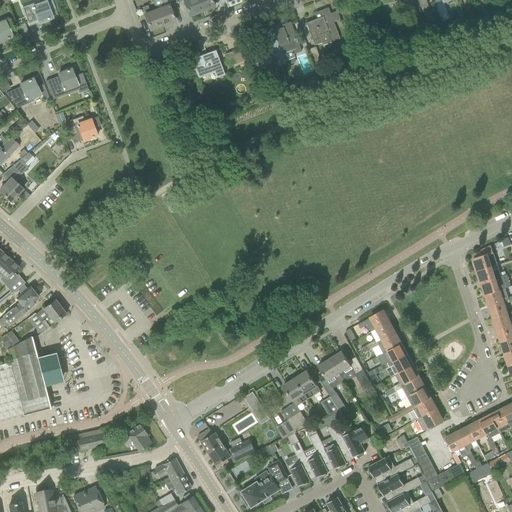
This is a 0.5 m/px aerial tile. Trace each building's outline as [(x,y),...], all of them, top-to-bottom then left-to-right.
[(49,10),(55,8),(51,0),(43,0),(22,8),(28,24),(38,21),(39,23),(52,18),(49,10)] [(168,4),(166,0),(153,0),(156,9),(162,26),(175,21),(168,4)] [(197,0),(183,0),(189,16),(201,11),(197,0)] [(197,0),(201,11),(214,6),(211,0),(197,0)] [(434,24),(435,24),(427,4),(420,7),(429,31),(435,28),(434,24)] [(156,9),(150,11),(148,5),(142,8),(150,30),(162,26),(156,9)] [(337,11),(330,14),(328,8),(319,11),(321,17),(305,23),(309,33),(311,38),(314,46),(323,43),(324,45),(340,39),(334,23),(340,21),(337,11)] [(0,42),(12,37),(8,28),(4,19),(0,21),(0,42)] [(293,54),(301,51),(290,22),(282,25),(282,27),(273,31),(272,29),(266,31),(279,65),(286,63),(285,61),(295,57),(293,54)] [(318,77),(326,73),(315,47),(307,50),(318,77)] [(239,49),(223,55),(228,67),(244,61),(239,49)] [(192,59),(191,60),(195,71),(198,79),(213,73),(215,78),(224,75),(219,60),(215,50),(206,54),(207,56),(192,61),(192,59)] [(280,90),(288,87),(280,67),(273,70),(280,90)] [(46,81),(45,81),(53,100),(53,98),(72,91),(78,89),(80,93),(88,90),(82,73),(81,73),(81,74),(74,76),(71,69),(58,74),(59,76),(59,78),(47,82),(46,81)] [(7,94),(6,94),(17,108),(18,108),(17,108),(25,104),(24,102),(27,101),(27,102),(41,95),(33,78),(20,84),(22,88),(8,95),(7,94)] [(54,114),(59,126),(66,123),(62,112),(54,114)] [(73,123),(67,126),(73,142),(73,140),(82,137),(83,141),(97,136),(94,128),(101,126),(97,117),(91,120),(74,126),(73,123)] [(0,145),(0,163),(2,161),(0,158),(0,156),(4,152),(8,155),(9,157),(20,146),(18,144),(25,136),(21,131),(12,138),(11,137),(6,142),(1,147),(0,146),(2,144),(0,145)] [(24,149),(12,159),(16,163),(20,160),(27,154),(24,149)] [(8,182),(0,190),(0,191),(10,202),(22,189),(17,183),(22,178),(20,176),(28,168),(20,160),(16,163),(10,168),(15,174),(8,182)] [(473,264),(475,272),(497,265),(493,254),(493,253),(491,246),(476,253),(478,258),(474,259),(475,264),(473,264)] [(2,252),(0,254),(0,273),(3,276),(0,278),(0,279),(10,292),(0,299),(0,303),(17,290),(23,284),(25,283),(18,275),(17,276),(14,273),(19,267),(2,252)] [(493,266),(475,272),(478,280),(480,279),(482,283),(501,276),(500,273),(499,270),(494,271),(493,266)] [(485,295),(505,289),(501,276),(482,283),(485,295)] [(23,284),(17,290),(21,295),(27,289),(23,284)] [(32,302),(38,297),(30,287),(27,289),(21,295),(16,299),(19,303),(0,319),(0,325),(4,330),(34,305),(32,302)] [(507,298),(508,297),(505,289),(485,295),(489,307),(504,302),(508,301),(507,298)] [(46,330),(66,314),(55,300),(43,309),(49,317),(41,323),(46,330)] [(504,302),(489,307),(493,318),(492,319),(508,314),(504,302)] [(377,329),(389,322),(383,311),(358,324),(360,328),(367,325),(370,332),(377,329)] [(511,317),(510,319),(508,314),(492,319),(491,320),(493,326),(495,327),(496,326),(497,330),(511,325),(511,317)] [(382,340),(395,333),(389,322),(377,329),(370,332),(375,341),(376,340),(377,343),(382,340)] [(511,325),(497,330),(501,342),(511,338),(511,325)] [(6,349),(17,343),(13,330),(1,338),(2,340),(1,340),(4,345),(6,349)] [(383,354),(401,344),(395,333),(382,340),(377,343),(376,340),(375,341),(370,344),(371,346),(369,347),(371,349),(378,345),(383,354)] [(0,422),(51,409),(45,387),(60,383),(52,354),(37,358),(32,337),(30,337),(7,350),(10,362),(0,365),(0,422)] [(511,338),(501,342),(505,354),(511,351),(511,338)] [(369,347),(371,346),(370,344),(360,349),(362,351),(363,351),(364,353),(371,349),(369,347)] [(389,364),(407,355),(401,344),(383,354),(387,362),(388,362),(389,364)] [(352,366),(347,360),(342,351),(338,354),(337,352),(329,357),(344,381),(348,379),(346,373),(353,369),(352,366)] [(381,365),(380,366),(381,368),(383,368),(384,370),(387,368),(391,376),(394,374),(395,375),(415,365),(411,357),(409,358),(407,355),(389,364),(388,362),(387,362),(381,365)] [(322,364),(318,366),(326,379),(329,384),(336,379),(340,384),(344,381),(329,357),(321,362),(322,364)] [(417,372),(418,371),(415,365),(395,375),(399,384),(393,387),(394,390),(393,390),(394,392),(402,388),(401,386),(419,376),(417,372)] [(380,366),(374,370),(376,374),(384,370),(383,368),(381,368),(380,366)] [(364,391),(371,386),(362,370),(355,374),(364,391)] [(308,399),(320,391),(307,371),(295,378),(308,399)] [(419,377),(420,376),(419,376),(401,386),(402,388),(406,397),(424,387),(419,377)] [(296,406),(308,399),(295,378),(283,386),(294,403),(296,406)] [(379,393),(384,390),(380,384),(375,386),(379,393)] [(393,390),(394,390),(393,387),(385,391),(388,396),(394,392),(393,390)] [(413,408),(430,398),(424,387),(406,397),(411,406),(413,408)] [(336,393),(330,397),(340,411),(346,408),(336,393)] [(254,412),(263,407),(255,394),(247,400),(254,412)] [(329,417),(340,411),(330,397),(320,403),(329,417)] [(418,419),(436,409),(430,398),(413,408),(411,406),(404,410),(405,412),(406,412),(408,414),(414,411),(418,419)] [(511,404),(501,410),(511,428),(509,429),(511,435),(511,404)] [(423,431),(442,420),(436,409),(418,419),(417,420),(423,431)] [(406,412),(405,412),(404,410),(389,418),(390,420),(398,416),(400,418),(408,414),(406,412)] [(509,429),(511,428),(501,410),(490,416),(499,434),(509,429)] [(310,426),(300,411),(287,419),(288,420),(276,428),(282,440),(287,437),(295,433),(310,426)] [(492,438),(499,434),(490,416),(478,422),(486,435),(487,435),(489,439),(492,438)] [(475,441),(486,435),(478,422),(468,427),(475,441)] [(144,429),(143,429),(140,424),(133,429),(132,427),(120,435),(124,441),(129,437),(139,451),(151,443),(146,436),(147,435),(148,434),(148,432),(146,429),(144,429)] [(330,460),(334,469),(337,468),(338,470),(344,467),(343,465),(346,463),(342,454),(345,452),(348,451),(349,450),(342,437),(335,424),(327,428),(335,443),(325,448),(324,448),(330,460)] [(362,426),(342,437),(349,450),(353,457),(353,458),(357,456),(358,458),(363,455),(362,453),(365,451),(361,443),(369,438),(362,426)] [(103,435),(116,432),(112,427),(62,438),(65,449),(79,446),(80,452),(105,446),(103,435)] [(383,427),(378,429),(381,436),(387,433),(383,427)] [(470,443),(475,441),(468,427),(457,433),(466,451),(464,452),(466,456),(467,456),(469,459),(470,459),(469,458),(473,456),(469,449),(473,447),(470,443)] [(216,466),(231,457),(227,451),(216,432),(213,434),(210,429),(198,436),(216,466)] [(306,472),(312,469),(306,457),(307,457),(295,433),(287,437),(292,445),(291,446),(299,461),(288,466),(298,487),(301,485),(302,487),(308,484),(307,483),(310,481),(306,472)] [(324,463),(330,460),(324,448),(325,448),(317,433),(309,437),(317,452),(307,457),(306,457),(312,469),(316,478),(319,477),(320,478),(326,476),(325,474),(328,472),(324,463)] [(457,433),(446,438),(453,451),(456,456),(461,454),(463,458),(466,456),(464,452),(466,451),(457,433)] [(404,435),(399,438),(403,445),(407,442),(408,442),(404,435)] [(407,442),(403,445),(405,449),(409,447),(420,442),(418,437),(408,442),(407,442)] [(234,463),(255,453),(256,452),(249,440),(242,443),(240,438),(230,443),(233,448),(227,451),(231,457),(234,463)] [(492,447),(495,445),(492,438),(489,439),(487,440),(490,447),(491,446),(492,447)] [(412,452),(423,446),(420,442),(409,447),(412,452)] [(500,454),(499,452),(495,445),(492,447),(491,446),(490,447),(494,455),(495,454),(496,456),(500,454)] [(414,457),(425,451),(423,446),(412,452),(414,457)] [(271,454),(267,447),(256,452),(255,453),(259,460),(271,454)] [(417,462),(428,457),(425,451),(414,457),(417,462)] [(411,459),(395,467),(389,456),(368,467),(370,470),(368,471),(371,476),(373,475),(374,479),(384,474),(387,479),(387,480),(398,474),(414,466),(418,464),(417,462),(414,457),(411,459)] [(420,467),(430,461),(428,457),(417,462),(418,464),(420,467)] [(171,481),(183,474),(175,458),(154,469),(158,476),(165,471),(168,478),(162,481),(164,484),(165,484),(171,481)] [(495,458),(487,463),(491,470),(499,466),(499,465),(495,458)] [(287,478),(279,461),(268,467),(273,476),(259,485),(257,482),(249,487),(248,486),(242,489),(243,491),(242,492),(243,494),(241,496),(247,506),(250,505),(252,507),(254,506),(257,504),(263,500),(264,502),(271,498),(270,496),(280,489),(276,484),(287,478)] [(422,472),(433,466),(430,461),(420,467),(422,472)] [(483,477),(480,471),(489,467),(487,463),(482,466),(476,469),(467,474),(472,483),(483,477)] [(456,465),(452,468),(458,478),(465,474),(459,464),(457,465),(456,465)] [(425,477),(435,471),(433,466),(422,472),(424,475),(425,477)] [(141,477),(150,476),(148,468),(139,470),(141,477)] [(452,468),(447,470),(452,481),(458,478),(452,468)] [(119,480),(137,475),(136,469),(126,471),(126,474),(118,476),(119,480)] [(437,476),(427,481),(432,491),(438,489),(452,481),(447,470),(437,475),(438,476),(437,476)] [(437,476),(438,476),(437,475),(435,471),(425,477),(427,481),(437,476)] [(178,495),(191,488),(183,474),(171,481),(165,484),(164,484),(167,490),(173,487),(178,495)] [(404,485),(398,474),(387,480),(387,479),(377,484),(379,488),(377,489),(380,494),(382,493),(384,496),(393,491),(396,497),(404,493),(404,494),(422,484),(419,478),(418,477),(404,485)] [(424,475),(419,478),(422,484),(426,482),(427,481),(425,477),(424,475)] [(97,511),(105,509),(99,496),(95,487),(73,497),(79,511),(97,511)] [(432,491),(432,492),(436,499),(436,500),(442,497),(438,489),(432,491)] [(50,493),(35,495),(37,511),(69,511),(68,507),(53,510),(53,507),(55,507),(54,500),(52,501),(50,493)] [(407,499),(404,494),(404,493),(396,497),(387,502),(388,505),(387,506),(389,511),(391,511),(396,511),(402,509),(403,511),(412,511),(420,508),(431,502),(427,495),(413,503),(410,497),(407,499)] [(158,501),(154,503),(157,508),(173,499),(170,494),(158,501)] [(153,511),(150,511),(191,511),(201,505),(194,495),(186,501),(178,506),(173,499),(157,508),(153,511)] [(346,511),(338,497),(335,499),(334,497),(328,500),(329,502),(326,504),(330,511),(346,511)] [(22,511),(21,502),(9,504),(10,511),(22,511)]
